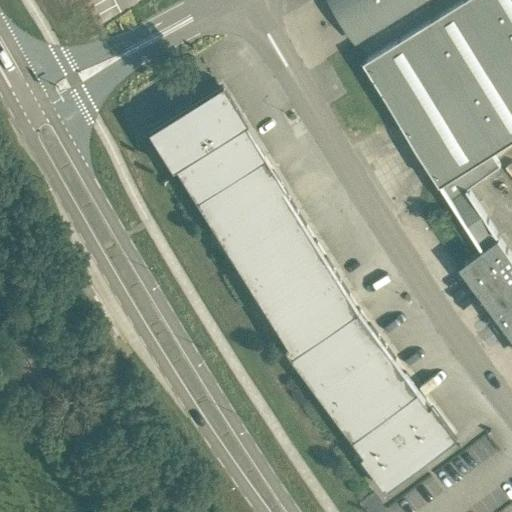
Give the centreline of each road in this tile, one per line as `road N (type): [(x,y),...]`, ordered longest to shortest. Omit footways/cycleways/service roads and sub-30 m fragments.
road 1 (unclassified): [(511,418),(419,288),(246,0)]
road 2 (primary): [(284,511),(219,422),(33,109)]
road 3 (unclassified): [(33,109),(213,0)]
